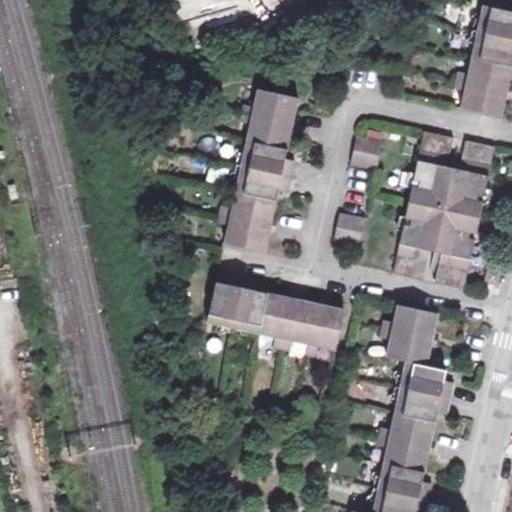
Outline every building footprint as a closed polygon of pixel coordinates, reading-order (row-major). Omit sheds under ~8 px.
[(511,13),(483,7),(468,75),(457,72),(454,90),(464,92),(461,109),(501,118),(511,68),(511,13)] [(229,225),(225,244),(266,253),(279,191),(289,193),(296,161),(286,158),(300,98),(259,89),(255,107),(245,105),(241,121),(252,123),(233,209),(222,207),(219,223),(229,225)] [(406,224),(395,273),(423,279),(430,252),(443,255),(437,282),(466,288),(476,239),(469,238),(471,232),(477,233),(484,203),(477,202),(478,196),(485,198),(495,148),(467,141),(460,170),(449,168),(454,138),(425,132),(415,182),(422,183),(420,190),(413,188),(407,218),(414,220),(413,226),(406,224)] [(358,136),(352,163),(378,170),(385,141),(358,136)] [(341,214),(335,242),(361,247),(368,220),(341,214)] [(490,268),(487,281),(499,284),(503,271),(490,268)] [(217,283),(209,322),(277,338),(274,349),(291,352),(294,342),(310,346),(308,356),(316,358),(319,348),(337,352),(346,312),(260,292),(262,284),(231,276),(229,286),(217,283)] [(426,511),(433,485),(423,482),(438,412),(448,414),(455,384),(445,380),(447,370),(427,365),(438,315),(399,306),(395,322),(385,321),(382,337),(392,340),(388,356),(407,361),(392,430),(382,428),(378,444),(389,447),(374,511),(356,511),(354,511),(353,511),(426,511)]
